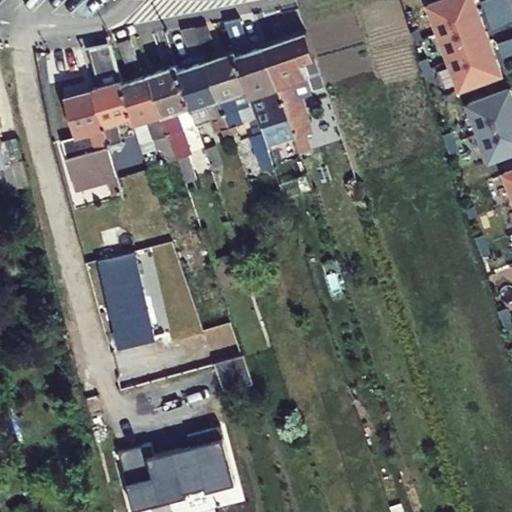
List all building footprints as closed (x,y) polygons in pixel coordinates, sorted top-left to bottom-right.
[(475,0),(432,0),(428,2),(460,86),(502,71),(475,0)] [(482,0),(488,13),(511,4),(511,3),(510,0),(482,0)] [(511,20),(511,4),(488,13),(493,27),(511,20)] [(195,49),(188,27),(176,31),(183,53),(195,49)] [(310,60),(300,31),(255,47),(293,154),(310,148),(286,82),(300,77),(295,65),(310,60)] [(511,37),(498,42),(503,56),(511,52),(511,37)] [(104,43),(77,51),(89,94),(104,146),(121,141),(116,121),(130,117),(118,85),(104,43)] [(293,154),(255,47),(229,56),(240,88),(244,97),(261,91),(284,157),(293,154)] [(229,56),(228,52),(200,62),(225,133),(236,129),(233,122),(239,120),(229,91),(240,88),(229,56)] [(225,133),(200,62),(174,71),(186,104),(187,107),(201,103),(210,130),(217,127),(220,134),(225,133)] [(174,71),(172,66),(143,76),(162,128),(168,146),(170,152),(181,148),(179,143),(186,140),(175,108),(186,104),(174,71)] [(162,128),(143,76),(118,85),(130,117),(132,123),(140,120),(145,134),(162,128)] [(511,91),(510,86),(468,101),(489,159),(511,150),(511,91)] [(104,146),(89,94),(61,102),(72,141),(87,137),(100,183),(114,179),(104,146)] [(511,166),(503,170),(511,193),(511,166)] [(136,251),(97,260),(117,343),(156,334),(136,251)] [(145,449),(114,458),(127,511),(146,511),(182,503),(180,499),(200,493),(201,498),(230,490),(215,432),(183,440),(186,452),(149,462),(145,449)]
